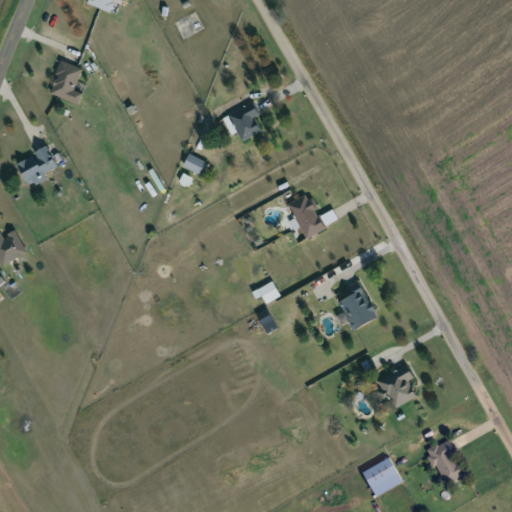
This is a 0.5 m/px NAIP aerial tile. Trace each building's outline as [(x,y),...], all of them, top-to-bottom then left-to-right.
[(106,0),(103,8),(87,0),(106,0)] [(43,89),(56,57),(77,65),(69,86),(77,89),(73,101),(43,89)] [(254,111),(248,114),(255,128),(237,138),(222,111),(247,98),(254,111)] [(40,173),(24,183),(10,161),(39,143),(53,163),(39,171),(40,173)] [(199,159),(193,170),(179,162),(185,151),(199,159)] [(300,235),(284,199),(303,191),(319,226),(300,235)] [(0,232),(10,227),(22,251),(0,262),(0,232)] [(374,312),(351,327),(333,298),(340,293),(337,289),(353,278),(374,312)] [(404,378),(412,395),(389,405),(375,375),(403,362),(409,375),(404,378)] [(423,450),(442,439),(463,472),(444,484),(423,450)] [(399,482),(371,495),(359,468),(388,456),(399,482)]
